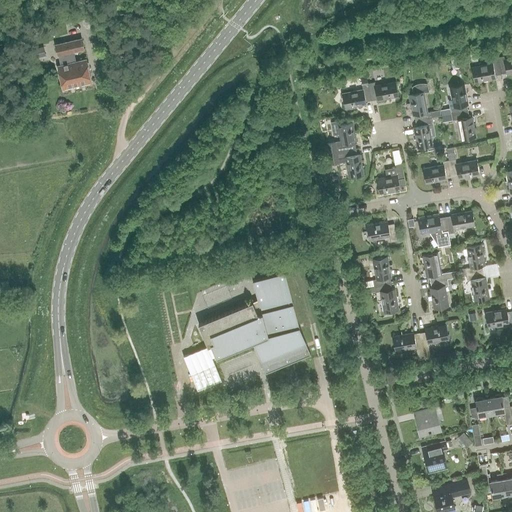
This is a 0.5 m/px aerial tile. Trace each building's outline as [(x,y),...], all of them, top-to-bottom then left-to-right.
[(88,67),(89,66),(88,63),(87,62),(86,60),(76,62),(74,52),(84,50),(81,38),(55,44),(58,56),(59,55),(61,65),(58,66),(63,88),(75,85),(76,86),(79,85),(80,84),(91,81),(88,67)] [(46,55),(44,47),(33,50),(35,59),(46,55)] [(500,74),(497,58),(497,55),(491,56),(491,59),(492,64),(471,68),(474,83),(495,79),(494,75),(500,74)] [(457,57),(450,58),(453,69),(459,68),(457,57)] [(497,58),(500,74),(507,73),(507,75),(511,73),(511,58),(504,60),(503,57),(497,58)] [(371,100),(368,84),(366,76),(360,77),(363,90),(342,94),(345,109),(366,105),(365,101),(371,100)] [(368,84),(371,100),(377,99),(377,101),(398,97),(395,82),(375,86),(374,83),(368,84)] [(415,121),(432,118),(431,112),(427,113),(423,92),(429,91),(428,84),(421,83),(413,85),(414,94),(408,95),(413,116),(414,116),(415,121)] [(451,114),(468,111),(467,106),(468,106),(464,85),(449,87),(453,108),(450,109),(451,114)] [(468,111),(451,114),(453,121),(457,120),(461,141),(476,138),(472,117),(469,118),(468,111)] [(432,118),(415,121),(416,128),(413,128),(417,149),(432,146),(428,125),(433,124),(432,118)] [(331,154),(355,149),(354,144),(357,143),(353,122),(338,125),(341,141),(329,143),(330,148),(331,154)] [(447,149),(449,161),(452,177),(458,176),(459,179),(479,175),(476,161),(456,165),(455,160),(456,160),(453,148),(447,149)] [(355,149),(331,154),(332,160),(332,164),(346,162),(349,178),(364,175),(360,155),(357,155),(355,149)] [(446,178),(452,177),(449,161),(443,162),(443,165),(423,169),(426,183),(447,179),(446,178)] [(400,186),(406,185),(402,164),(395,165),(397,175),(377,179),(380,194),(400,190),(400,186)] [(446,217),(449,234),(449,237),(456,236),(454,229),(475,226),(472,211),(452,214),(452,216),(446,217)] [(449,234),(446,217),(440,218),(439,215),(418,219),(421,234),(429,232),(437,245),(438,247),(451,244),(449,237),(449,234)] [(391,242),(397,241),(394,224),(388,225),(388,222),(366,226),(369,241),(390,237),(391,242)] [(467,274),(483,272),(482,266),(485,265),(481,244),(466,247),(470,268),(459,270),(460,276),(467,274)] [(431,282),(447,279),(458,277),(456,271),(441,274),(437,253),(422,256),(426,277),(429,276),(431,282)] [(374,287),(391,284),(390,278),(391,277),(387,257),(373,259),(377,280),(373,281),(374,287)] [(483,272),(467,274),(468,281),(471,280),(474,301),(489,298),(485,277),(484,278),(483,272)] [(183,357),(197,391),(221,380),(212,358),(215,357),(216,359),(253,344),(265,374),(310,355),(298,330),(286,274),(253,281),(257,300),(198,325),(207,347),(183,357)] [(447,279),(431,282),(432,288),(429,289),(434,309),(449,306),(445,286),(448,285),(447,279)] [(391,284),(374,287),(375,293),(380,292),(384,313),(399,310),(395,289),(392,290),(391,284)] [(511,328),(511,311),(507,312),(506,309),(485,313),(488,328),(509,324),(510,329),(511,328)] [(420,334),(424,359),(431,358),(429,349),(428,344),(449,340),(446,325),(425,329),(426,333),(420,334)] [(424,359),(420,334),(414,335),(413,333),(393,337),(396,351),(416,347),(417,351),(418,360),(424,359)] [(495,397),(488,398),(491,415),(503,412),(504,414),(505,414),(506,425),(511,423),(511,421),(509,406),(507,396),(501,397),(501,396),(501,394),(494,395),(495,397)] [(491,415),(488,398),(482,399),(482,397),(476,398),(476,400),(475,400),(476,406),(471,407),(472,418),(479,417),(491,415)] [(441,430),(437,415),(435,407),(423,410),(413,413),(415,421),(419,435),(441,430)] [(475,446),(482,444),(478,424),(471,425),(475,446)] [(473,442),(464,432),(456,440),(462,447),(465,444),(467,447),(473,442)] [(445,441),(426,447),(422,448),(428,469),(446,464),(442,450),(447,449),(447,448),(452,447),(450,440),(445,441)] [(489,474),(482,475),(485,492),(491,490),(493,498),(494,499),(500,498),(500,497),(506,496),(503,479),(503,474),(497,475),(498,480),(490,482),(489,474)] [(511,477),(503,479),(506,496),(511,495),(511,496),(511,495),(511,477)] [(453,509),(451,498),(470,493),(467,481),(432,489),(437,511),(440,511),(444,511),(445,511),(446,511),(448,511),(448,510),(453,509)]
